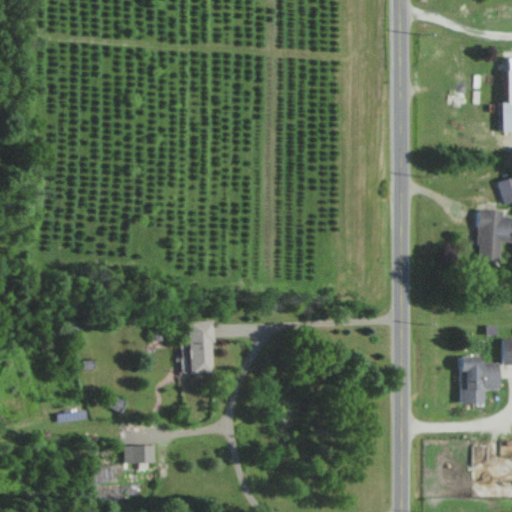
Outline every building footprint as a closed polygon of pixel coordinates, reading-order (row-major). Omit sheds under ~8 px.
[(504,12),(477,12),(477,28),(504,28),(504,12)] [(511,100),(491,101),(491,130),(511,130),(511,100)] [(468,263),(491,263),(491,241),(508,241),(508,215),(493,215),(493,209),(468,209),(468,263)] [(180,372),(205,372),(205,319),(180,319),(180,372)] [(492,363),(511,363),(511,337),(494,337),(494,361),(470,361),(470,355),(449,355),(449,402),(475,402),(475,387),(492,387),(492,363)] [(113,410),(119,401),(108,395),(102,404),(113,410)] [(147,462),(147,445),(117,445),(117,462),(147,462)]
